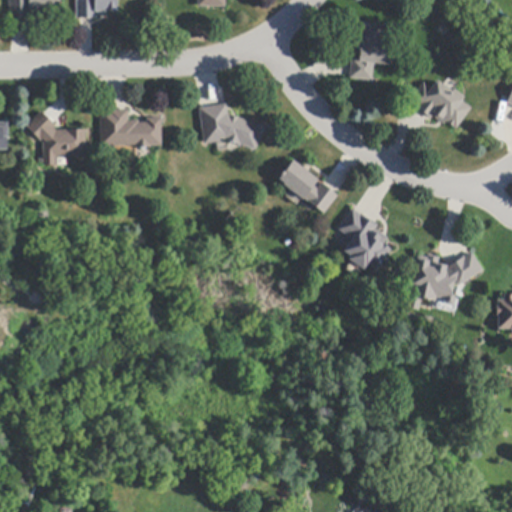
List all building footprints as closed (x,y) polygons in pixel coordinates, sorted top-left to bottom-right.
[(29,20),(12,20),(10,20),(9,0),(60,0),(60,13),(31,13),(31,20),(29,20)] [(93,19),(81,19),(76,19),(76,0),(117,0),(117,12),(107,12),(107,16),(96,16),(96,19),(93,19)] [(226,0),(226,8),(198,7),(198,0),(226,0)] [(373,81),(350,79),(350,77),(351,61),(352,59),(359,60),(359,54),(358,54),(359,44),(363,44),(363,42),(361,41),(363,25),(384,26),(383,41),(391,42),(389,66),(374,64),(373,81)] [(433,117),(431,120),(416,109),(417,106),(412,102),(411,101),(424,83),(431,89),(437,81),(452,92),(454,90),(464,98),(462,101),(472,108),(456,129),(454,127),(453,128),(446,123),(444,125),(433,117)] [(256,151),(238,146),(230,143),(226,142),(205,145),(199,109),(201,109),(225,105),(226,105),(227,115),(264,128),(256,151)] [(149,149),(137,149),(136,149),(136,147),(101,148),(100,112),(103,112),(109,112),(109,110),(126,110),(128,110),(128,121),(139,121),(139,124),(146,124),(146,119),(161,119),(161,147),(151,147),(151,149),(149,149)] [(44,115),(53,124),(56,126),(54,129),(56,131),(86,130),(86,157),(56,157),(56,166),(44,166),(43,142),(40,141),(27,127),(42,112),(44,115)] [(0,123),(8,123),(9,140),(7,140),(7,151),(0,151),(0,123)] [(323,186),(336,195),(337,196),(324,214),(278,181),(293,161),(318,181),(313,187),(317,190),(321,184),(323,186)] [(354,211),(360,215),(361,214),(376,224),(378,225),(375,230),(388,239),(384,245),(392,250),(377,271),(368,265),(364,270),(349,260),(351,258),(344,253),(352,240),(339,231),(353,210),(354,211)] [(483,272),(458,287),(455,282),(452,295),(456,300),(453,306),(447,306),(444,302),(444,300),(436,298),(435,301),(434,301),(423,299),(420,301),(419,309),(418,311),(407,309),(412,285),(408,284),(414,261),(420,257),(428,258),(428,256),(439,258),(438,265),(447,267),(448,266),(463,256),(465,259),(471,254),(472,254),(483,272)] [(511,330),(498,330),(498,316),(497,316),(497,308),(498,308),(498,302),(504,301),(504,296),(511,296),(511,330)]
